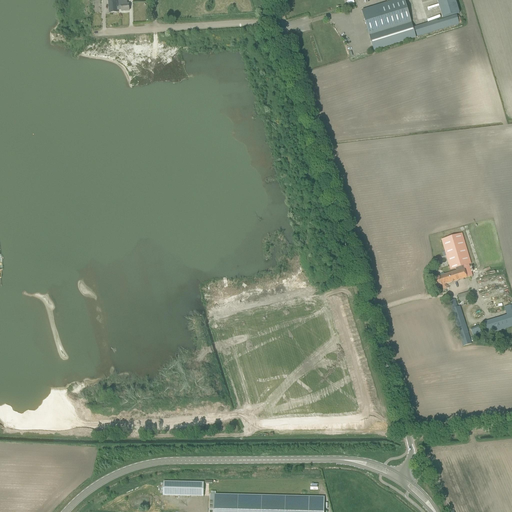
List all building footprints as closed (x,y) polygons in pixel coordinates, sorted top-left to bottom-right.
[(118,12),(117,10),(117,6),(116,0),(108,0),(109,13),(118,12)] [(404,0),(397,0),(362,11),(369,36),(411,23),(404,0)] [(459,14),(454,0),(436,0),(442,19),(459,14)] [(121,10),(122,12),(129,11),(128,4),(127,5),(127,2),(118,2),(118,6),(117,6),(117,10),(121,10)] [(437,21),(414,29),(417,37),(459,24),(456,17),(443,21),(437,22),(437,21)] [(411,23),(369,36),(374,50),(416,38),(411,23)] [(434,279),(436,287),(472,276),(469,267),(468,265),(471,264),(462,234),(442,240),(445,252),(442,253),(443,257),(446,256),(450,270),(456,268),(456,271),(439,276),(439,277),(438,277),(434,279)] [(457,296),(460,303),(472,299),(470,292),(457,296)] [(449,302),(451,310),(458,307),(455,300),(449,302)] [(486,334),(511,327),(511,304),(505,307),(508,316),(483,322),(486,334)] [(458,307),(451,310),(463,347),(472,344),(468,332),(459,307),(458,307)] [(470,330),(473,336),(481,332),(478,326),(470,330)] [(204,483),(163,482),(163,496),(203,497),(204,483)] [(323,511),(324,497),(210,495),(209,511),(323,511)]
